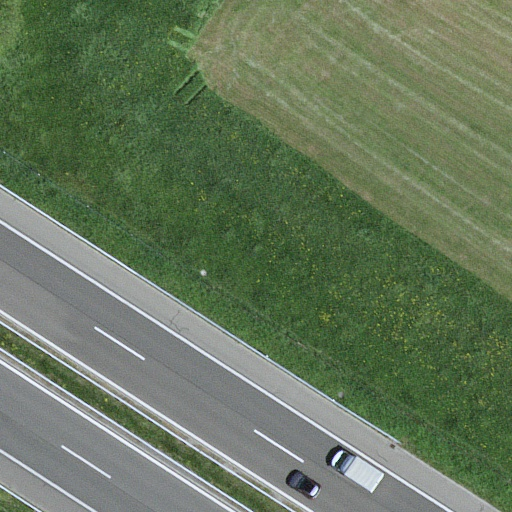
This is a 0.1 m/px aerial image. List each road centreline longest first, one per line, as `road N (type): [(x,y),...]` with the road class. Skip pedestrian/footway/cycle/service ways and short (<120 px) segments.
road 1 (motorway): [(381,511),(0,265)]
road 2 (motorway): [(0,406),(163,511)]
